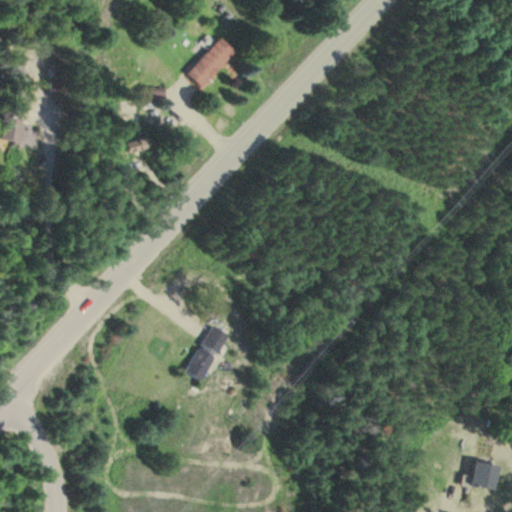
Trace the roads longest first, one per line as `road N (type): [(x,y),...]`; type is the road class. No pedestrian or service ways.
road 1 (residential): [(0,405),(384,0)]
road 2 (residential): [(55,511),(42,457),(6,399)]
